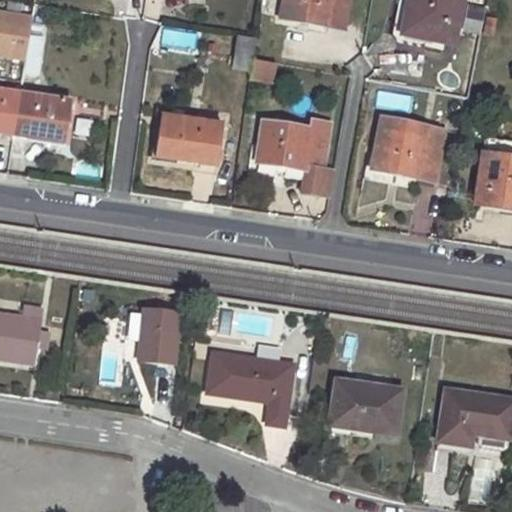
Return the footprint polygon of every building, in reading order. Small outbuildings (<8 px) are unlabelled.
[(283,0),(280,20),(343,30),(347,0),(283,0)] [(407,0),(400,35),(450,43),(458,0),(407,0)] [(467,8),(463,31),(479,34),(483,11),(467,8)] [(485,18),(482,32),(491,34),(495,20),(485,18)] [(162,46),(196,49),(198,32),(163,29),(162,46)] [(29,36),(22,73),(35,76),(41,37),(29,36)] [(235,36),(230,70),(250,73),(255,39),(235,36)] [(0,132),(12,134),(19,95),(0,92),(0,132)] [(19,95),(12,134),(28,137),(29,133),(63,138),(69,102),(19,95)] [(173,155),(173,161),(214,167),(220,124),(159,115),(154,152),(173,155)] [(379,118),(369,170),(431,182),(441,130),(379,118)] [(261,122),(257,153),(256,162),(302,170),(298,194),(329,199),(333,173),(321,171),(328,126),(309,122),(308,130),(261,122)] [(29,133),(28,137),(62,142),(63,138),(29,133)] [(511,143),(483,140),(474,205),(495,209),(496,200),(511,202),(511,143)] [(154,152),(153,158),(173,161),(173,155),(154,152)] [(511,202),(496,200),(495,209),(511,210),(511,202)] [(0,318),(0,361),(33,367),(35,356),(38,333),(42,311),(25,309),(23,322),(0,318)] [(142,312),(137,362),(173,366),(178,316),(142,312)] [(38,333),(35,356),(44,358),(47,335),(38,333)] [(291,368),(212,356),(206,394),(268,405),(264,426),(281,429),(291,368)] [(335,382),(329,427),(394,436),(401,392),(335,382)] [(511,402),(445,392),(438,444),(470,448),(471,437),(508,442),(511,416),(511,402)] [(487,504),(494,461),(475,458),(468,501),(487,504)]
